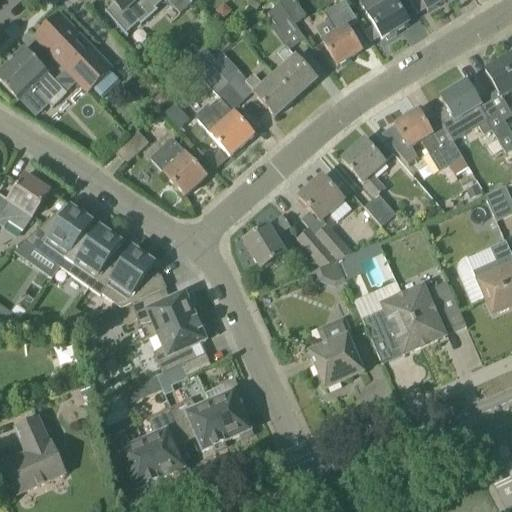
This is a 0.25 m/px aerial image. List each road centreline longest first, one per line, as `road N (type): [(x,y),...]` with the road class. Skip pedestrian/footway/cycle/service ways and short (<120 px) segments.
road 1 (residential): [(190,244),(385,75),(510,0)]
road 2 (residential): [(314,481),(241,324),(190,244)]
road 3 (residential): [(190,244),(0,123)]
road 4 (tertiary): [(481,406),(314,481)]
road 5 (tertiary): [(322,499),(478,429)]
